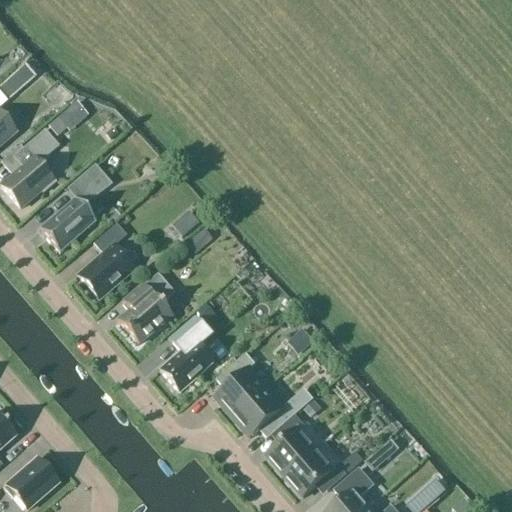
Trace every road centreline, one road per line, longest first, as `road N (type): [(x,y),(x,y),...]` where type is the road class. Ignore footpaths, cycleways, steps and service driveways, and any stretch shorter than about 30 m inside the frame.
road 1 (residential): [(0,237),(171,436),(222,446),(280,511)]
road 2 (residential): [(0,374),(103,494),(103,511)]
